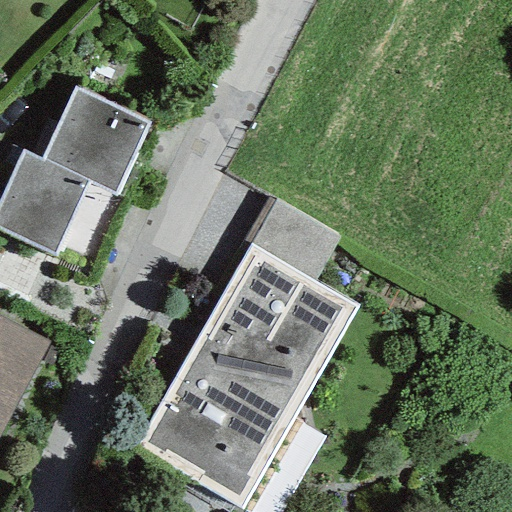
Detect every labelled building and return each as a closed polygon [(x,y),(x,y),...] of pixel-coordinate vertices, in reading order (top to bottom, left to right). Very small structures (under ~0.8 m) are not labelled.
[(149,123),(76,87),(42,160),(88,182),(118,195),(149,123)] [(22,151),(0,199),(0,231),(54,257),(88,182),(42,160),(22,151)] [(314,282),(341,237),(278,200),(250,244),(314,282)] [(314,282),(250,244),(134,444),(241,511),(357,307),(314,282)] [(0,434),(50,341),(0,314),(0,434)]
